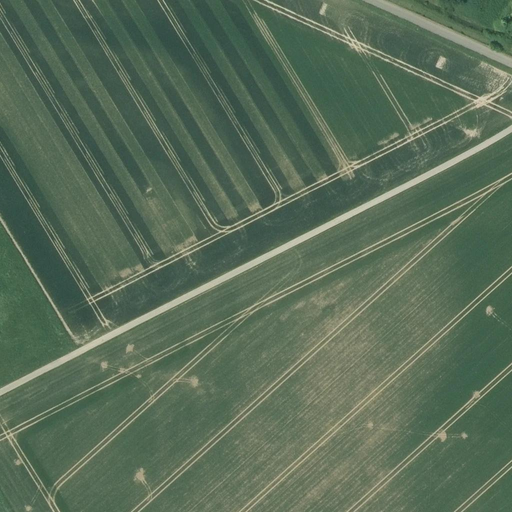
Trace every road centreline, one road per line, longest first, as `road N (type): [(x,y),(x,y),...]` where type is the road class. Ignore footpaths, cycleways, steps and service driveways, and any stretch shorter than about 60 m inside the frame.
road 1 (track): [(0,394),(511,127)]
road 2 (track): [(369,0),(511,65)]
